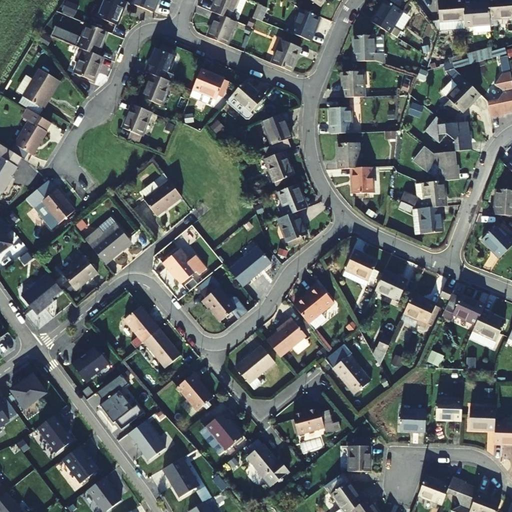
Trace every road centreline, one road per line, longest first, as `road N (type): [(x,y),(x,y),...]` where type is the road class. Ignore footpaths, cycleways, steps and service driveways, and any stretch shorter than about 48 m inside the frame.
road 1 (residential): [(175,34),(149,29),(136,38),(107,102),(60,158),(91,192)]
road 2 (residential): [(156,511),(36,347)]
road 3 (residential): [(212,344),(262,312),(289,271),(352,220)]
road 4 (residential): [(447,265),(490,155),(511,131)]
road 5 (residential): [(313,91),(175,34)]
road 6 (residential): [(511,489),(483,459),(434,453),(409,464),(397,491)]
road 7 (residential): [(212,344),(220,368),(258,406),(275,404),(314,371)]
road 8 (residential): [(352,220),(313,163),(313,91)]
road 9 (residential): [(36,347),(133,279)]
